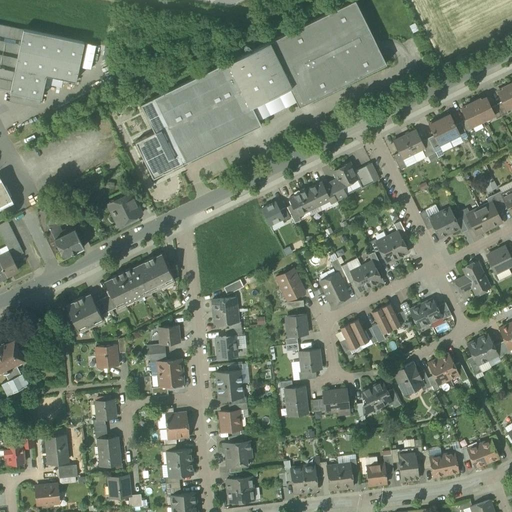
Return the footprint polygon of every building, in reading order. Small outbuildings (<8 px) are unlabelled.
[(355,0),(268,43),(292,93),(297,102),(299,107),(386,64),(355,0)] [(0,89),(10,91),(23,30),(0,25),(0,89)] [(23,30),(10,91),(10,92),(11,92),(40,98),(41,99),(44,83),(46,75),(63,79),(76,81),(84,43),(23,30)] [(86,43),(81,67),(91,70),(96,45),(86,43)] [(285,97),(292,93),(268,43),(229,61),(254,112),(261,109),(263,102),(268,104),(277,99),(278,95),(285,97)] [(259,121),(254,112),(229,61),(151,99),(151,100),(141,105),(155,133),(135,142),(153,178),(163,173),(164,176),(174,172),(172,169),(183,164),(261,125),(259,121)] [(46,75),(44,83),(62,87),(63,79),(46,75)] [(506,109),(511,106),(511,91),(508,84),(501,88),(502,89),(497,91),(498,94),(502,102),(506,109)] [(40,98),(11,92),(9,101),(38,107),(40,98)] [(254,112),(259,121),(297,102),(292,93),(285,97),(278,95),(277,99),(268,104),(263,102),(261,109),(254,112)] [(480,98),(473,102),(482,121),(494,115),(491,108),(487,100),(485,97),(481,99),(480,98)] [(470,127),(482,121),(473,102),(465,105),(466,107),(461,109),(462,112),(466,119),(470,127)] [(502,102),(496,105),(502,116),(508,113),(506,109),(502,102)] [(496,119),(502,116),(496,105),(491,108),(494,115),(496,119)] [(439,120),(449,139),(459,134),(455,125),(450,114),(449,115),(448,114),(444,116),(444,117),(439,120)] [(466,119),(460,122),(466,133),(471,130),(470,127),(466,119)] [(438,145),(438,144),(449,139),(439,120),(434,122),(433,121),(429,123),(429,124),(428,125),(433,135),(438,145)] [(467,136),(466,133),(460,122),(455,125),(459,134),(461,139),(467,136)] [(403,136),(412,154),(422,149),(425,148),(422,141),(416,130),(403,136)] [(461,139),(459,134),(449,139),(452,146),(462,141),(461,139)] [(433,135),(428,138),(435,152),(441,149),(438,144),(438,145),(433,135)] [(402,159),(412,154),(403,136),(392,141),(398,153),(401,159),(402,159)] [(425,157),(435,152),(428,138),(422,141),(425,148),(422,149),(425,157)] [(452,146),(449,139),(438,144),(441,149),(443,151),(452,146)] [(425,157),(422,149),(412,154),(416,162),(425,157)] [(394,158),(400,170),(406,167),(402,159),(401,159),(398,153),(393,155),(394,158)] [(337,179),(341,187),(342,186),(357,179),(353,171),(349,162),(348,163),(341,166),(341,168),(333,171),(337,179)] [(371,163),(366,165),(374,181),(379,179),(371,163)] [(361,188),(374,181),(366,165),(353,171),(357,179),(361,188)] [(0,177),(0,185),(10,205),(14,203),(0,177)] [(328,184),(329,186),(336,200),(338,199),(346,195),(342,186),(341,187),(337,179),(328,184)] [(342,186),(346,195),(361,188),(357,179),(342,186)] [(494,180),(484,185),(488,191),(497,187),(494,180)] [(500,191),(502,195),(511,189),(511,181),(499,188),(500,191)] [(310,187),(310,188),(318,205),(329,200),(324,189),(321,183),(316,185),(316,184),(310,187)] [(0,210),(10,205),(0,185),(0,210)] [(330,203),(336,200),(329,186),(324,189),(329,200),(330,203)] [(308,210),(318,205),(310,188),(306,190),(306,189),(305,190),(299,192),(308,210)] [(511,189),(502,195),(501,195),(508,208),(511,216),(511,189)] [(500,191),(494,194),(502,210),(508,208),(501,195),(502,195),(500,191)] [(297,215),(308,210),(299,192),(293,195),(294,196),(289,198),(292,205),(297,215)] [(118,224),(129,219),(137,215),(141,213),(135,201),(132,194),(109,205),(109,206),(111,205),(114,211),(113,211),(114,213),(113,214),(118,224)] [(497,213),(502,210),(494,194),(486,198),(489,203),(492,202),(497,213)] [(329,200),(318,205),(322,211),(332,206),(330,203),(329,200)] [(280,210),(276,202),(261,209),(269,225),(274,222),(282,219),(283,218),(280,210)] [(489,203),(479,208),(489,228),(501,222),(497,213),(492,202),(489,203)] [(287,207),(295,223),(300,221),(297,215),(292,205),(287,207)] [(318,205),(308,210),(311,216),(322,211),(318,205)] [(450,207),(439,212),(449,233),(459,228),(460,228),(456,220),(450,207)] [(290,219),(285,208),(280,210),(283,218),(285,221),(290,219)] [(458,212),(461,218),(466,228),(472,225),(466,215),(469,213),(467,208),(458,212)] [(476,234),(489,228),(479,208),(469,213),(466,215),(472,225),(476,234)] [(47,224),(55,239),(62,235),(56,225),(70,219),(66,210),(48,219),(48,220),(47,224)] [(419,213),(427,229),(433,227),(428,218),(429,217),(425,210),(419,213)] [(438,238),(449,233),(439,212),(429,217),(428,218),(433,227),(438,238)] [(129,219),(131,225),(140,220),(137,215),(129,219)] [(466,228),(461,218),(456,220),(460,228),(459,228),(461,233),(467,230),(466,228)] [(112,226),(115,232),(131,225),(129,219),(118,224),(112,226)] [(282,219),(274,222),(276,227),(284,223),(282,219)] [(0,224),(0,230),(10,226),(7,220),(0,224)] [(398,231),(401,239),(407,237),(399,222),(394,224),(397,232),(398,231)] [(13,231),(10,226),(0,230),(0,232),(2,237),(13,231)] [(55,239),(64,257),(71,253),(71,254),(76,251),(84,247),(75,229),(62,235),(55,239)] [(15,237),(13,231),(2,237),(5,242),(15,237)] [(397,232),(387,237),(397,258),(402,256),(402,255),(408,252),(401,239),(398,231),(397,232)] [(18,242),(15,237),(5,242),(6,246),(7,247),(18,242)] [(392,260),(397,258),(387,237),(376,242),(380,250),(383,256),(386,263),(392,260)] [(369,242),(374,252),(374,253),(380,250),(376,242),(375,239),(369,242)] [(21,248),(18,242),(7,247),(10,253),(11,253),(21,248)] [(0,249),(0,257),(3,256),(4,259),(11,256),(9,253),(10,253),(7,247),(6,246),(0,249)] [(487,256),(495,273),(511,264),(511,261),(509,255),(505,247),(487,256)] [(23,253),(21,248),(11,253),(13,258),(23,253)] [(381,267),(374,253),(374,252),(368,255),(371,261),(372,261),(376,269),(381,267)] [(0,257),(0,262),(6,276),(18,270),(10,253),(9,253),(11,256),(4,259),(3,256),(0,257)] [(110,294),(115,305),(123,301),(124,304),(143,295),(141,292),(156,285),(157,288),(166,283),(165,281),(173,277),(161,254),(104,282),(110,294)] [(357,258),(347,263),(351,272),(361,267),(357,258)] [(340,278),(345,275),(341,266),(337,259),(331,262),(337,273),(340,278)] [(371,261),(361,267),(371,286),(375,284),(375,283),(381,280),(376,269),(372,261),(371,261)] [(472,287),(475,292),(481,288),(486,290),(489,288),(476,261),(463,268),(466,275),(472,287)] [(347,263),(341,266),(345,275),(349,283),(354,280),(350,272),(351,272),(347,263)] [(366,288),(371,286),(361,267),(351,272),(350,272),(354,280),(360,291),(365,288),(366,288)] [(276,278),(287,300),(304,292),(293,269),(276,278)] [(325,293),(331,305),(349,297),(340,278),(337,273),(321,281),(326,292),(325,293)] [(454,281),(460,293),(472,287),(466,275),(454,281)] [(223,287),(227,295),(243,287),(240,279),(223,287)] [(141,292),(143,295),(157,288),(156,285),(141,292)] [(66,306),(78,331),(103,319),(101,315),(94,302),(90,294),(66,306)] [(94,302),(101,315),(117,307),(115,305),(110,294),(94,302)] [(212,300),(213,312),(237,310),(236,297),(212,300)] [(433,298),(421,304),(430,322),(441,316),(437,307),(433,298)] [(285,302),(286,309),(304,306),(303,300),(285,302)] [(400,305),(403,311),(406,317),(411,315),(409,310),(410,310),(406,302),(400,305)] [(445,302),(437,307),(441,316),(443,319),(451,315),(445,302)] [(391,303),(381,308),(392,329),(401,324),(396,314),(391,303)] [(418,328),(430,322),(421,304),(410,310),(409,310),(411,315),(418,328)] [(382,334),(392,329),(381,308),(372,312),(377,324),(382,334)] [(238,322),(237,310),(213,312),(214,325),(228,323),(238,322)] [(411,326),(406,317),(403,311),(396,314),(401,324),(403,330),(411,326)] [(286,329),(287,337),(307,334),(305,314),(286,317),(288,328),(286,329)] [(359,319),(349,324),(359,345),(369,340),(359,319)] [(350,349),(359,345),(349,324),(339,328),(341,331),(345,339),(350,349)] [(377,324),(371,327),(377,341),(378,343),(385,339),(382,334),(377,324)] [(509,349),(511,347),(511,329),(509,324),(498,329),(504,341),(509,350),(509,349)] [(161,343),(161,344),(164,343),(179,342),(177,326),(159,328),(161,343)] [(372,343),(377,341),(371,327),(366,330),(372,343)] [(242,336),(241,328),(229,329),(225,330),(226,337),(235,336),(235,337),(242,336)] [(334,334),(339,342),(345,339),(341,331),(334,334)] [(0,371),(2,370),(3,372),(12,367),(11,366),(16,363),(27,358),(25,353),(16,335),(15,333),(6,338),(5,336),(0,338),(0,371)] [(488,334),(477,339),(487,360),(497,355),(498,355),(493,346),(488,334)] [(216,346),(218,360),(228,359),(228,356),(237,355),(235,337),(235,336),(226,337),(216,338),(216,339),(217,339),(217,346),(216,346)] [(339,342),(345,357),(352,353),(350,349),(345,339),(339,342)] [(478,365),(487,360),(477,339),(467,345),(472,356),(477,365),(478,365)] [(504,341),(499,343),(505,355),(510,352),(509,349),(509,350),(504,341)] [(148,355),(149,354),(165,353),(164,343),(161,344),(161,343),(146,345),(148,355)] [(499,358),(505,355),(499,343),(493,346),(498,355),(497,355),(499,358)] [(95,347),(97,367),(118,365),(116,345),(95,347)] [(301,371),(315,370),(321,369),(319,349),(300,351),(301,363),(300,363),(301,371)] [(166,360),(165,353),(149,354),(150,359),(150,362),(150,363),(157,362),(157,361),(166,360)] [(448,354),(438,359),(448,379),(458,375),(459,374),(454,365),(448,354)] [(467,359),(475,375),(481,372),(478,365),(477,365),(472,356),(467,359)] [(157,361),(157,362),(158,375),(182,372),(181,359),(166,360),(157,361)] [(438,384),(448,379),(438,359),(427,364),(433,376),(437,385),(438,384)] [(151,376),(158,375),(157,362),(150,363),(150,362),(148,363),(148,365),(150,365),(151,376)] [(393,372),(404,394),(420,386),(423,385),(418,373),(413,362),(393,372)] [(458,375),(462,382),(468,379),(460,362),(454,365),(459,374),(458,375)] [(1,384),(7,396),(19,390),(29,385),(26,378),(23,373),(21,374),(16,363),(11,366),(12,367),(3,372),(8,381),(7,381),(1,384)] [(215,373),(217,386),(242,384),(241,370),(228,371),(215,373)] [(298,372),(299,380),(316,378),(315,370),(301,371),(298,372)] [(423,391),(431,386),(427,379),(424,371),(418,373),(423,385),(420,386),(423,391)] [(182,372),(158,375),(159,387),(160,387),(183,385),(182,372)] [(152,388),(159,387),(158,375),(151,376),(152,388)] [(433,376),(427,379),(431,386),(433,390),(439,387),(438,384),(437,385),(433,376)] [(382,382),(371,387),(380,406),(391,401),(392,401),(387,392),(382,382)] [(243,397),(242,384),(217,386),(218,400),(231,398),(243,397)] [(287,403),(289,416),(308,413),(304,386),(284,389),(286,403),(287,403)] [(168,396),(168,390),(160,391),(160,387),(159,387),(152,388),(153,397),(168,396)] [(371,411),(380,406),(371,387),(361,392),(363,396),(371,411)] [(325,411),(326,413),(349,410),(346,389),(323,392),(324,399),(325,411)] [(391,401),(395,407),(400,405),(393,389),(387,392),(392,401),(391,401)] [(364,414),(371,411),(363,396),(362,397),(362,403),(364,414)] [(95,401),(97,420),(104,419),(115,418),(113,399),(95,401)] [(312,400),(314,412),(325,411),(324,399),(312,400)] [(247,409),(246,403),(231,404),(228,405),(229,411),(239,410),(247,409)] [(219,412),(221,432),(231,431),(240,430),(238,418),(240,418),(239,410),(229,411),(219,412)] [(166,423),(168,439),(176,438),(189,437),(186,412),(173,413),(165,414),(166,421),(165,421),(165,423),(166,423)] [(96,438),(96,439),(97,439),(107,438),(106,425),(105,425),(94,426),(95,438),(96,438)] [(22,439),(23,447),(34,447),(33,446),(32,435),(32,432),(21,433),(22,439)] [(491,439),(494,449),(501,447),(495,434),(489,437),(490,440),(491,439)] [(45,437),(48,464),(66,462),(65,449),(66,449),(65,435),(45,437)] [(100,453),(101,466),(120,464),(117,437),(107,438),(97,439),(99,453),(100,453)] [(6,449),(3,449),(4,456),(7,456),(8,464),(25,462),(23,447),(22,439),(5,440),(6,446),(6,449)] [(490,440),(479,444),(486,463),(498,458),(494,449),(491,439),(490,440)] [(226,453),(227,467),(229,467),(241,465),(241,463),(245,462),(247,462),(247,458),(251,457),(250,448),(249,441),(246,441),(229,443),(223,444),(223,448),(224,449),(225,449),(227,449),(227,451),(226,453)] [(474,468),(486,463),(479,444),(467,449),(466,449),(470,459),(474,468)] [(416,460),(423,459),(422,450),(421,446),(415,447),(416,460)] [(466,446),(460,448),(464,461),(470,459),(466,449),(467,449),(466,446)] [(398,462),(401,481),(419,479),(416,460),(415,447),(397,449),(398,462)] [(457,463),(464,461),(460,448),(453,450),(454,452),(457,463)] [(166,452),(167,464),(191,462),(190,449),(176,450),(166,451),(166,452)] [(428,449),(422,450),(423,459),(424,469),(431,468),(429,457),(428,449)] [(454,452),(442,455),(446,474),(458,472),(457,463),(454,452)] [(394,473),(392,463),(391,455),(383,456),(384,464),(386,474),(394,473)] [(433,477),(446,474),(442,455),(429,457),(431,468),(433,477)] [(350,463),(351,473),(357,472),(355,458),(349,459),(350,463)] [(193,475),(191,462),(167,464),(169,477),(179,476),(193,475)] [(350,463),(338,465),(341,488),(353,487),(351,473),(350,463)] [(366,466),(368,485),(387,483),(386,474),(384,464),(366,466)] [(59,478),(74,477),(72,465),(58,466),(59,478)] [(314,465),(302,467),(305,491),(317,490),(316,477),(314,465)] [(329,490),(341,488),(338,465),(326,466),(328,476),(329,490)] [(293,493),(305,491),(302,467),(290,468),(292,480),(293,493)] [(108,477),(111,498),(129,496),(129,495),(127,476),(108,477)] [(226,479),(227,491),(252,488),(251,477),(251,476),(239,478),(226,479)] [(180,491),(179,482),(165,484),(166,496),(171,495),(181,494),(180,491)] [(46,506),(49,506),(50,504),(50,503),(59,502),(57,485),(35,487),(37,504),(44,504),(45,505),(46,506)] [(254,500),(252,488),(227,491),(229,502),(254,500)] [(171,495),(172,506),(196,504),(195,493),(181,494),(171,495)] [(129,496),(130,507),(132,507),(134,507),(142,506),(140,494),(129,495),(129,496)] [(493,511),(489,500),(472,506),(473,511),(493,511)] [(459,505),(461,510),(464,509),(472,506),(470,501),(459,505)]
